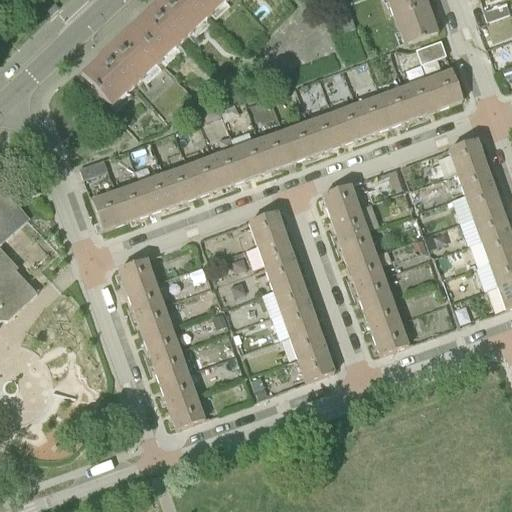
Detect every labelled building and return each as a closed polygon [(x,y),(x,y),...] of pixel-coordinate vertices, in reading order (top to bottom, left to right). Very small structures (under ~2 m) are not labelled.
[(159,67),(208,21),(188,0),(167,0),(159,8),(157,6),(147,15),(149,18),(129,36),(159,67)] [(188,0),(208,21),(230,0),(188,0)] [(354,31),(342,0),(331,0),(345,35),(354,31)] [(422,0),(385,0),(403,49),(436,38),(422,0)] [(486,26),(508,17),(504,6),(482,15),(486,26)] [(159,67),(129,36),(109,54),(107,52),(97,61),(99,63),(79,82),(108,113),(159,67)] [(440,46),(416,54),(420,69),(445,60),(440,46)] [(450,75),(425,84),(436,114),(461,105),(450,75)] [(436,114),(425,84),(401,92),(412,123),(436,114)] [(412,123),(401,92),(377,101),(388,132),(412,123)] [(388,132),(377,101),(354,110),(365,140),(388,132)] [(365,140),(354,110),(330,118),(341,149),(365,140)] [(341,149),(330,118),(306,127),(317,157),(341,149)] [(317,157),(306,127),(282,135),(293,166),(317,157)] [(293,166),(282,135),(258,144),(269,175),(293,166)] [(269,175),(258,144),(234,153),(245,183),(269,175)] [(455,178),(483,168),(475,144),(447,154),(455,178)] [(245,183),(234,153),(210,161),(221,192),(245,183)] [(221,192),(210,161),(187,170),(198,200),(221,192)] [(82,184),(107,175),(103,164),(78,173),(82,184)] [(463,201),(492,190),(483,168),(455,178),(463,201)] [(198,200),(187,170),(163,178),(174,209),(198,200)] [(174,209),(163,178),(139,187),(150,218),(174,209)] [(150,218),(139,187),(115,196),(126,226),(150,218)] [(329,223),(358,213),(349,189),(321,200),(329,223)] [(472,223),(500,213),(492,190),(463,201),(472,223)] [(0,326),(6,326),(35,299),(14,276),(8,280),(0,271),(0,249),(26,225),(26,221),(0,193),(0,326)] [(126,226),(115,196),(90,205),(101,235),(126,226)] [(358,213),(329,223),(338,246),(366,236),(378,231),(370,209),(358,213)] [(480,246),(508,236),(500,213),(472,223),(480,246)] [(256,250),(284,240),(276,216),(247,227),(256,250)] [(366,236),(338,246),(346,269),(374,258),(366,236)] [(488,268),(511,259),(511,246),(508,236),(480,246),(488,268)] [(264,273),(292,263),(284,240),(256,250),(264,273)] [(426,254),(422,243),(412,246),(416,258),(426,254)] [(374,258),(346,269),(354,291),(382,281),(374,258)] [(496,291),(511,285),(511,259),(488,268),(496,291)] [(272,295),(300,285),(292,263),(264,273),(272,295)] [(117,274),(126,298),(154,288),(145,264),(117,274)] [(382,281),(354,291),(362,314),(391,303),(382,281)] [(154,288),(126,298),(134,320),(162,310),(159,302),(170,298),(165,284),(154,288)] [(280,318),(308,308),(300,285),(272,295),(280,318)] [(511,285),(496,291),(505,315),(511,311),(511,285)] [(391,303),(362,314),(370,336),(399,326),(391,303)] [(288,340),(317,330),(308,308),(280,318),(288,340)] [(162,310),(134,320),(142,343),(170,333),(162,310)] [(223,328),(220,318),(210,322),(213,331),(223,328)] [(399,326),(370,336),(379,360),(407,350),(399,326)] [(296,363),(325,353),(317,330),(288,340),(296,363)] [(170,333),(142,343),(150,365),(179,355),(170,333)] [(333,376),(325,353),(296,363),(305,387),(333,376)] [(179,355),(150,365),(158,388),(187,378),(179,355)] [(187,378),(158,388),(167,410),(195,400),(187,378)] [(263,391),(252,395),(256,404),(267,400),(263,391)] [(195,400),(167,410),(175,434),(203,424),(195,400)]
